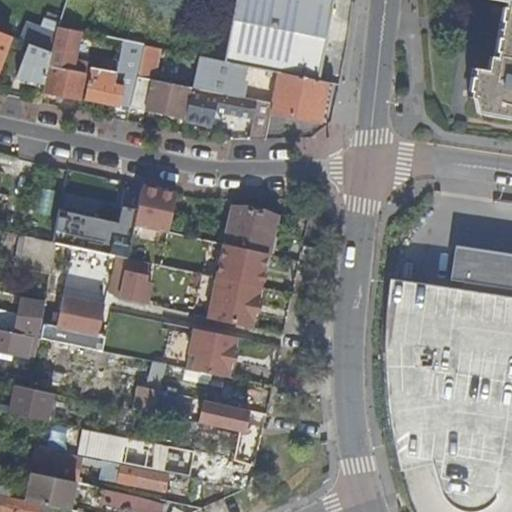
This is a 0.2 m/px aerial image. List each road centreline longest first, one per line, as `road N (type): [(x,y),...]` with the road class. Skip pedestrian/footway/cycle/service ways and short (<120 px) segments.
road 1 (residential): [(371,158),(222,170),(0,125)]
road 2 (residential): [(369,511),(349,367),(371,158)]
road 3 (residential): [(371,158),(387,0)]
road 4 (unclassified): [(511,169),(371,158)]
